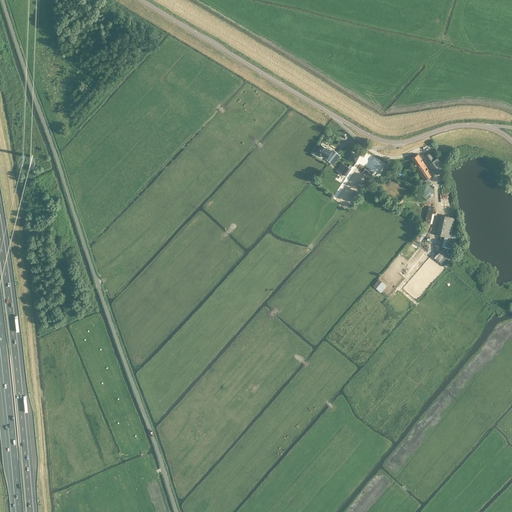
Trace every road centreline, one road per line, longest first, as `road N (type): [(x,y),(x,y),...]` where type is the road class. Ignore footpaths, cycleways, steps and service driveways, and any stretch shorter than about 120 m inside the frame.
road 1 (unclassified): [(176,511),(2,0)]
road 2 (tertiary): [(483,126),(452,126),(402,142),(377,139),(140,0)]
road 3 (motorway): [(31,511),(0,227)]
road 4 (motorway): [(0,335),(17,511)]
